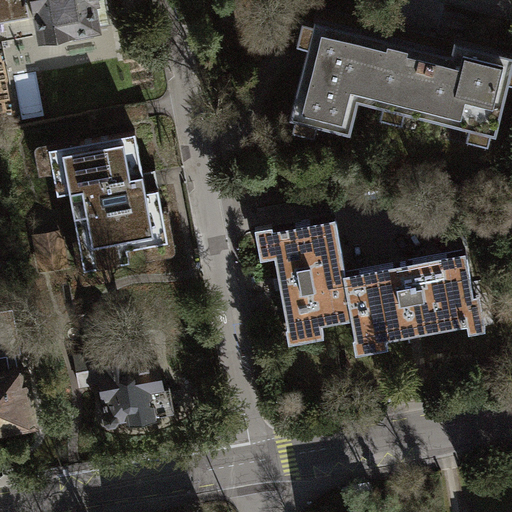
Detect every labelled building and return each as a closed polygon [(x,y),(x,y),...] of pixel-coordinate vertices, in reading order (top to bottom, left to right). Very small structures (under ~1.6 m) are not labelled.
[(26,0),(0,0),(0,33),(1,33),(0,25),(0,22),(29,17),(26,0)] [(93,28),(97,28),(97,26),(111,23),(107,0),(35,0),(42,38),(74,32),(75,39),(94,35),(93,28)] [(315,119),(349,128),(358,96),(383,103),(380,112),(401,117),(403,108),(468,124),(466,134),(487,139),(490,130),(496,131),(509,78),(511,78),(511,50),(455,36),(451,50),(312,15),(311,19),(302,17),(296,40),(305,42),(299,65),(288,112),(295,114),(292,125),(312,130),(315,119)] [(15,63),(33,60),(30,40),(11,43),(15,63)] [(147,110),(146,101),(89,112),(92,128),(149,118),(147,110)] [(71,189),(86,268),(132,259),(129,246),(169,238),(156,169),(144,171),(136,131),(51,147),(59,191),(71,189)] [(323,323),(353,318),(345,270),(335,216),(270,228),(287,325),(284,326),(286,340),(325,333),(323,323)] [(61,240),(37,245),(40,260),(64,255),(61,240)] [(466,248),(345,270),(353,318),(357,337),(351,338),(353,349),(387,343),(386,337),(465,323),(466,329),(480,327),(466,248)] [(0,309),(0,354),(7,354),(10,369),(18,368),(15,352),(22,351),(13,307),(0,309)] [(116,422),(118,419),(130,417),(130,420),(134,419),(139,423),(148,422),(152,416),(156,415),(155,413),(175,409),(170,386),(164,387),(160,360),(155,361),(151,338),(128,342),(131,355),(100,361),(98,361),(102,382),(107,411),(105,414),(105,419),(110,423),(116,422)] [(98,361),(100,361),(98,350),(74,354),(80,386),(102,382),(98,361)] [(0,371),(0,429),(35,423),(25,367),(18,368),(10,369),(0,371)] [(149,451),(123,456),(124,463),(151,458),(149,451)] [(371,480),(342,485),(344,495),(372,490),(371,480)]
